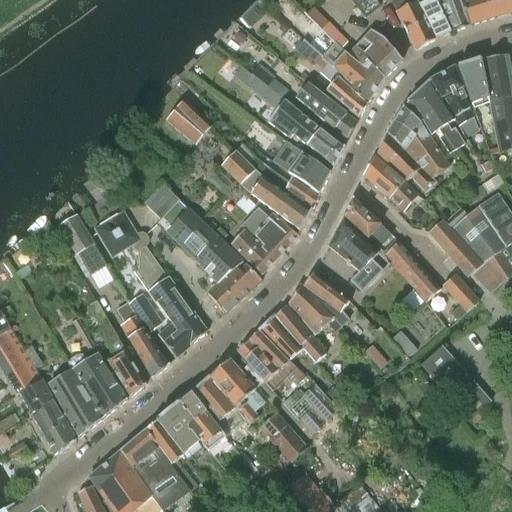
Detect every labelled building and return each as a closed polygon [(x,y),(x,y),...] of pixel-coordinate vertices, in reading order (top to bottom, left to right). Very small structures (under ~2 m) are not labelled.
[(379,8),(374,0),(347,0),(364,20),(379,8)] [(413,0),(416,4),(435,40),(450,34),(434,0),(431,0),(427,2),(426,0),(413,0)] [(469,27),(458,0),(438,0),(453,33),(469,27)] [(458,0),(469,27),(496,19),(491,0),(458,0)] [(511,0),(491,0),(496,19),(511,14),(511,0)] [(396,15),(415,52),(435,40),(416,4),(396,15)] [(347,41),(329,24),(314,9),(307,16),(337,46),(340,49),(347,41)] [(337,46),(307,16),(303,13),(295,21),(309,35),(311,34),(330,53),(337,46)] [(401,62),(385,43),(370,33),(345,55),(364,74),(370,68),(384,80),(401,62)] [(366,106),(338,78),(334,70),(329,66),(323,61),(302,42),(294,51),(309,65),(312,62),(321,71),(318,74),(331,85),(325,93),(358,120),(366,106)] [(366,106),(384,80),(370,68),(364,74),(345,55),(336,65),(333,63),(329,66),(334,70),(338,78),(366,106)] [(511,150),(511,81),(507,56),(481,61),(489,101),(493,120),(500,154),(504,152),(511,150)] [(481,61),(456,68),(472,106),(489,101),(481,61)] [(258,65),(251,74),(255,79),(267,88),(274,79),(258,65)] [(464,100),(453,69),(430,82),(454,121),(459,127),(464,139),(479,132),(473,119),(462,101),(464,100)] [(343,150),(281,99),(288,91),(274,79),(267,88),(255,79),(247,89),(276,112),(266,123),(290,140),(293,137),(333,169),(343,150)] [(430,82),(419,92),(457,150),(464,145),(454,130),(450,131),(447,126),(454,121),(430,82)] [(357,124),(305,85),(296,100),(316,115),(313,118),(347,142),(357,124)] [(419,92),(405,105),(421,121),(430,137),(437,132),(442,138),(438,139),(448,155),(457,150),(419,92)] [(165,123),(195,148),(211,129),(183,102),(165,123)] [(403,109),(394,124),(415,138),(404,152),(434,179),(447,169),(437,153),(419,123),(403,109)] [(394,124),(387,136),(404,152),(415,138),(394,124)] [(288,176),(292,178),(319,196),(330,174),(272,134),(264,147),(293,168),(288,176)] [(387,136),(377,154),(407,184),(410,180),(424,194),(437,184),(434,179),(404,152),(387,136)] [(243,146),(236,153),(248,165),(255,159),(243,146)] [(310,212),(283,192),(267,181),(262,179),(248,165),(236,153),(221,168),(241,187),(246,182),(255,190),(250,196),(300,233),(310,212)] [(416,197),(374,158),(363,177),(401,213),(416,197)] [(319,196),(292,178),(288,184),(255,159),(248,165),(262,179),(267,181),(283,192),(310,212),(319,196)] [(491,161),(481,166),(486,174),(495,168),(491,161)] [(208,182),(223,196),(232,187),(217,172),(208,182)] [(485,186),(482,188),(486,194),(489,192),(495,189),(491,182),(485,186)] [(475,201),(485,194),(480,186),(470,192),(475,201)] [(200,266),(221,244),(226,238),(220,232),(214,237),(168,192),(149,211),(160,221),(156,224),(200,266)] [(511,271),(511,215),(498,194),(472,212),(464,219),(456,209),(441,221),(432,229),(427,233),(460,271),(468,279),(471,276),(490,295),(511,276),(511,273),(511,272),(511,271)] [(352,200),(343,218),(367,241),(374,233),(384,242),(390,236),(352,200)] [(145,248),(123,212),(93,230),(111,260),(129,249),(133,253),(137,254),(135,271),(133,273),(170,325),(156,336),(175,360),(205,334),(145,248)] [(105,268),(74,213),(56,226),(75,259),(78,258),(89,277),(105,268)] [(298,237),(271,217),(268,221),(263,226),(286,249),(298,237)] [(371,261),(377,254),(342,222),(327,249),(357,274),(349,282),(361,292),(381,270),(371,261)] [(286,249),(263,226),(259,231),(255,236),(252,240),(274,262),(286,249)] [(274,262),(252,240),(244,234),(231,247),(260,276),(274,262)] [(383,256),(396,272),(408,284),(422,272),(396,243),(383,256)] [(261,282),(221,244),(200,266),(199,267),(217,285),(207,295),(224,316),(261,282)] [(422,272),(408,284),(424,304),(438,292),(422,272)] [(349,302),(313,274),(302,287),(323,303),(321,306),(340,328),(347,321),(340,314),(349,302)] [(441,287),(465,314),(477,303),(453,277),(441,287)] [(340,328),(321,306),(323,303),(302,287),(288,304),(315,334),(326,324),(334,333),(340,328)] [(140,297),(129,305),(148,335),(161,326),(140,297)] [(88,307),(98,324),(105,320),(95,303),(88,307)] [(148,335),(129,305),(128,304),(116,312),(129,333),(124,337),(152,380),(168,367),(148,335)] [(323,355),(284,308),(271,320),(302,350),(315,363),(323,355)] [(23,352),(0,314),(0,370),(16,397),(18,395),(40,382),(41,381),(34,369),(41,365),(31,348),(23,352)] [(302,350),(271,320),(258,332),(289,362),(302,350)] [(94,349),(76,321),(70,325),(87,353),(94,349)] [(101,329),(110,345),(117,341),(108,324),(101,329)] [(365,344),(349,326),(343,331),(359,349),(365,344)] [(289,362),(258,332),(250,340),(292,384),(295,387),(305,379),(289,362)] [(416,350),(400,332),(391,340),(407,358),(416,350)] [(292,384),(250,340),(237,354),(272,392),(282,383),(287,388),(292,384)] [(145,385),(117,341),(110,345),(117,356),(106,363),(129,398),(145,385)] [(492,403),(441,348),(421,367),(477,429),(485,423),(478,416),(492,403)] [(82,358),(68,367),(102,421),(126,401),(97,357),(85,364),(82,358)] [(266,404),(255,391),(229,361),(209,378),(235,409),(243,419),(249,426),(258,419),(254,414),(266,404)] [(102,421),(68,367),(55,374),(58,380),(48,386),(78,440),(102,421)] [(209,378),(191,395),(216,425),(228,415),(235,409),(209,378)] [(75,442),(40,382),(18,395),(54,458),(75,442)] [(311,437),(336,410),(324,397),(314,387),(302,399),(297,393),(283,406),(311,437)] [(345,402),(332,389),(324,397),(336,410),(345,402)] [(191,395),(180,404),(194,422),(187,427),(200,442),(208,450),(225,437),(216,425),(191,395)] [(180,404),(156,423),(182,456),(200,442),(187,427),(194,422),(180,404)] [(289,465),(307,450),(275,414),(258,430),(289,465)] [(8,417),(0,421),(0,432),(13,425),(8,417)] [(182,456),(156,423),(146,431),(171,465),(169,466),(179,477),(183,483),(190,478),(176,461),(182,456)] [(179,477),(169,466),(171,465),(146,431),(121,452),(132,468),(130,470),(150,497),(157,506),(161,511),(162,511),(190,493),(183,483),(179,477)] [(8,462),(27,451),(23,444),(3,455),(8,462)] [(150,497),(130,470),(132,468),(121,452),(87,480),(106,506),(110,511),(132,511),(135,510),(136,511),(149,511),(157,506),(150,497)] [(278,458),(255,478),(258,480),(265,489),(268,492),(291,473),(278,458)] [(375,511),(356,487),(329,509),(303,476),(261,509),(262,511),(375,511)] [(190,478),(183,483),(190,493),(197,488),(190,478)] [(252,500),(265,489),(258,480),(244,491),(252,500)] [(110,511),(106,506),(101,509),(90,487),(77,494),(85,511),(110,511)] [(240,510),(252,500),(244,491),(233,501),(240,510)]
